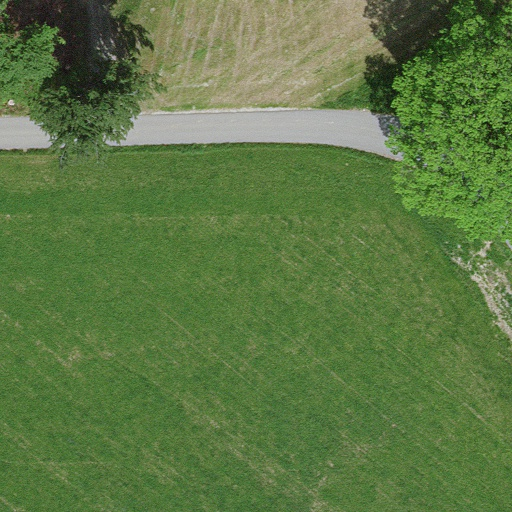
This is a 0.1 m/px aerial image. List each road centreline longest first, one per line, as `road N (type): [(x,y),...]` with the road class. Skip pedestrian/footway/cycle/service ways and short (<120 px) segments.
road 1 (unclassified): [(511,218),(472,173),(437,149),(345,126),(0,131)]
road 2 (track): [(133,132),(110,0)]
